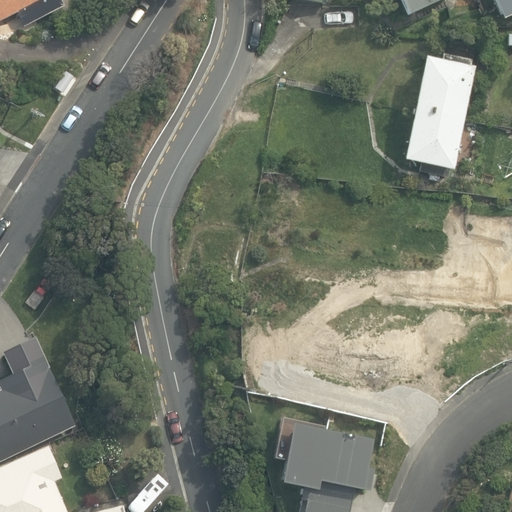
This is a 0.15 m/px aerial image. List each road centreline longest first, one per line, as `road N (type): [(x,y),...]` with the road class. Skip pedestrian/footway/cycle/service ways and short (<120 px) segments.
road 1 (residential): [(211,511),(161,309),(152,227),(238,51),(246,0)]
road 2 (residential): [(0,240),(165,0)]
road 3 (residential): [(511,392),(456,426),(435,452),(414,511)]
